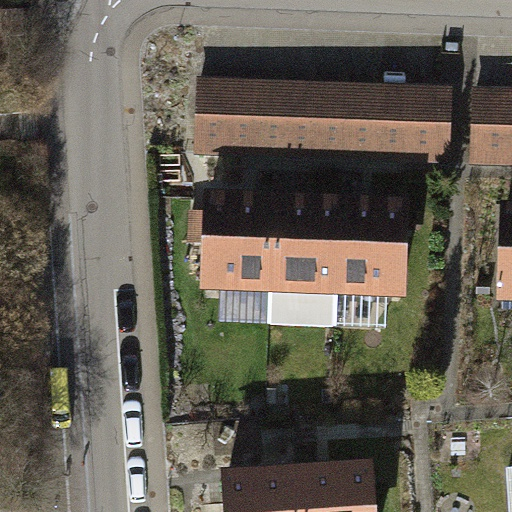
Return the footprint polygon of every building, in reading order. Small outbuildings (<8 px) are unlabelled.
[(24,12),(0,12),(0,37),(25,37),(24,12)] [(454,95),(199,84),(195,157),(451,168),(454,95)] [(511,94),(478,93),(474,167),(511,168),(511,94)] [(410,205),(207,197),(203,295),(406,304),(410,205)] [(511,209),(501,209),(497,310),(511,310),(511,209)] [(376,511),(374,470),(224,478),(225,511),(376,511)]
